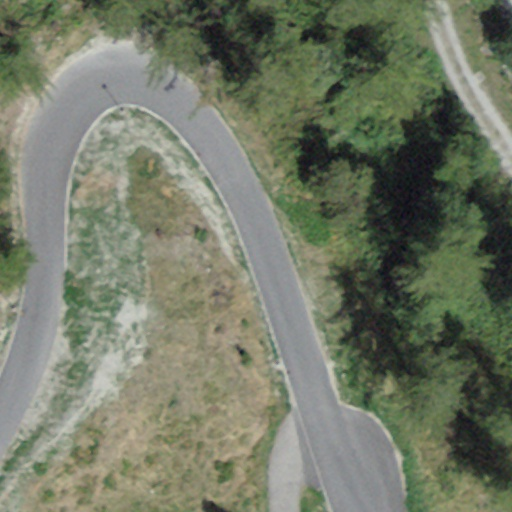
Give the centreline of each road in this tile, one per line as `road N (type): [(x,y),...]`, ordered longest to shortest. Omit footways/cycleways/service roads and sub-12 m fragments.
road 1 (residential): [(0,439),(74,319),(84,259),(66,137),(85,98),(118,81),(170,110),(211,151),(281,287),(344,511)]
road 2 (track): [(430,0),(457,62),(511,148)]
